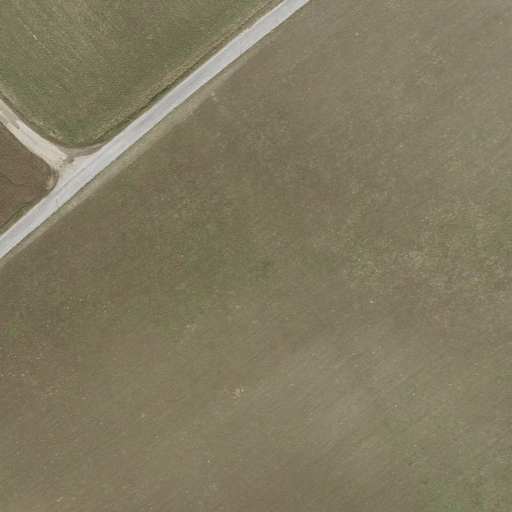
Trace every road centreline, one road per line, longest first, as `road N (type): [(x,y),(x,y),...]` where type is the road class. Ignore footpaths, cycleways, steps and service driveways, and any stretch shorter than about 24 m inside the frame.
road 1 (track): [(0,259),(312,0)]
road 2 (track): [(103,169),(48,135),(0,90)]
